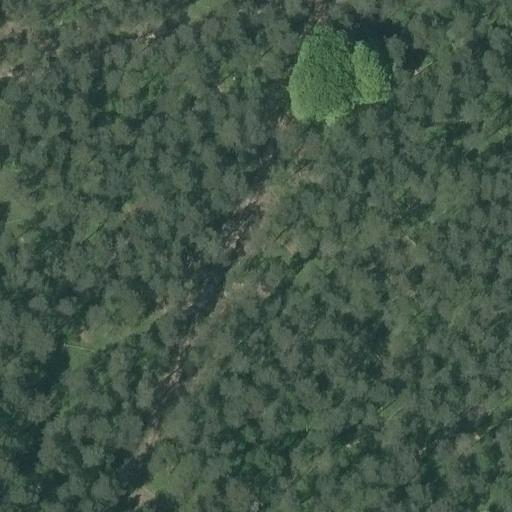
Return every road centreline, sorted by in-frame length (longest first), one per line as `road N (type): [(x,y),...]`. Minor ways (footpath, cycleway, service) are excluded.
road 1 (track): [(113,511),(328,0)]
road 2 (track): [(0,80),(306,0)]
